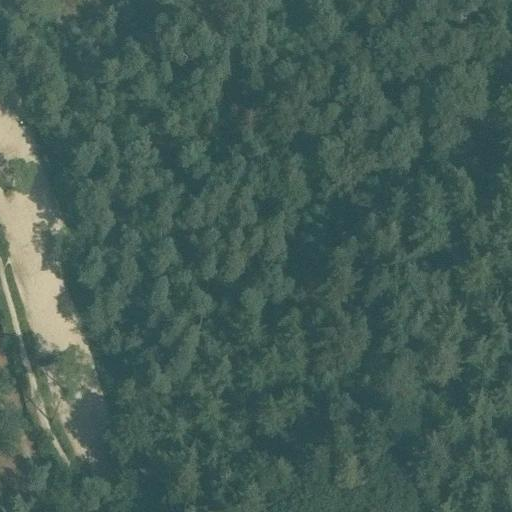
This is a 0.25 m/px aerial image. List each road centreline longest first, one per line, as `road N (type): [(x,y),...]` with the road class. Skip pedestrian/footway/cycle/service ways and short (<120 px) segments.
road 1 (track): [(320,511),(284,341),(257,298),(247,262),(260,189),(281,136),(313,90),(354,0)]
road 2 (track): [(113,511),(76,440),(7,165)]
road 3 (track): [(124,0),(73,38),(51,120),(23,148)]
